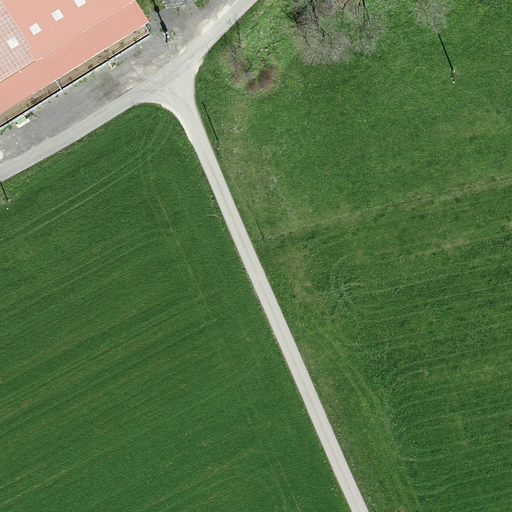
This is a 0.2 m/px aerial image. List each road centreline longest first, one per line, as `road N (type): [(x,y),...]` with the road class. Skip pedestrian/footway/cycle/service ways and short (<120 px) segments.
road 1 (track): [(177,76),(364,511)]
road 2 (track): [(177,76),(0,167)]
